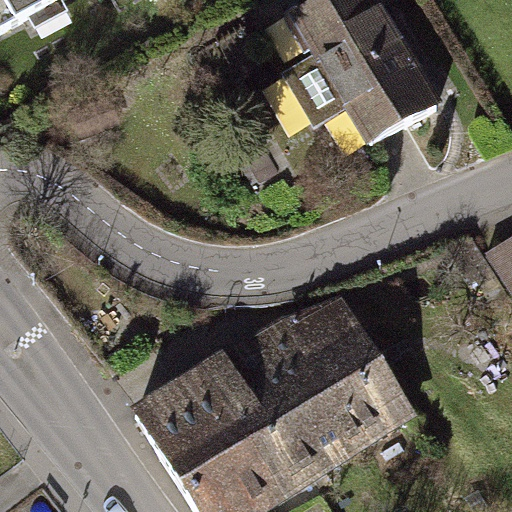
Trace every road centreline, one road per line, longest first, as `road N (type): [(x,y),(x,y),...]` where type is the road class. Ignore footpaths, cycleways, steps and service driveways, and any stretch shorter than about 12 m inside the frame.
road 1 (residential): [(0,176),(53,183),(174,270),(279,273),(511,187)]
road 2 (tertiary): [(0,334),(143,511)]
